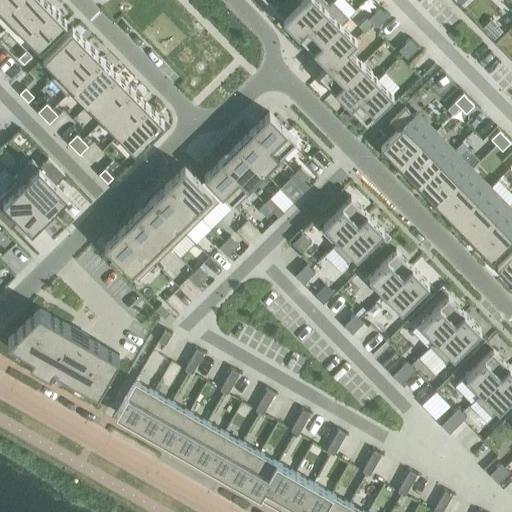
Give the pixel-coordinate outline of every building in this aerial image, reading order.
[(0,0),(0,7),(14,22),(36,0),(0,0)] [(44,0),(36,0),(14,22),(34,42),(25,50),(31,56),(39,48),(66,22),(44,0)] [(286,0),(283,0),(280,4),(288,13),(294,7),(286,0)] [(301,0),(283,18),(282,19),(298,35),(332,1),(328,4),(324,0),(301,0)] [(332,1),(298,35),(313,50),(347,17),(332,1)] [(379,7),(368,19),(372,23),(383,12),(379,7)] [(383,12),(372,23),(376,27),(388,16),(383,12)] [(347,17),(313,50),(327,65),(319,74),(320,74),(356,39),(341,24),(348,17),(347,17)] [(72,28),(42,56),(57,72),(50,78),(51,79),(87,44),(72,28)] [(409,38),(398,49),(402,54),(414,43),(409,38)] [(356,39),(320,74),(335,90),(362,63),(348,48),(356,39)] [(414,43),(402,54),(406,58),(418,47),(414,43)] [(87,44),(51,79),(66,95),(102,59),(87,44)] [(25,50),(17,58),(23,64),(31,56),(25,50)] [(102,59),(66,95),(67,95),(70,92),(85,107),(118,75),(102,59)] [(350,105),(377,78),(362,63),(335,90),(350,105)] [(118,75),(85,107),(89,104),(103,118),(99,121),(100,122),(133,90),(118,75)] [(393,94),(377,78),(350,105),(366,121),(393,94)] [(25,87),(19,93),(28,102),(33,96),(25,87)] [(133,90),(100,122),(115,138),(148,105),(133,90)] [(462,93),(454,102),(460,107),(468,99),(462,93)] [(468,99),(460,107),(465,113),(473,105),(468,99)] [(46,103),(37,111),(43,117),(51,109),(46,103)] [(148,105),(115,138),(119,135),(134,150),(163,122),(148,105)] [(397,131),(380,147),(399,167),(434,132),(416,113),(413,115),(405,107),(389,122),(397,131)] [(51,109),(43,117),(48,123),(57,115),(51,109)] [(269,112),(252,129),(278,156),(295,140),(269,112)] [(236,144),(263,171),(278,156),(252,129),(236,144)] [(499,131),(491,139),(496,144),(504,136),(499,131)] [(434,132),(399,167),(417,185),(453,150),(434,132)] [(76,134),(67,142),(73,148),(82,140),(76,134)] [(504,136),(496,144),(501,150),(510,142),(504,136)] [(82,140),(73,148),(79,154),(87,146),(82,140)] [(248,186),(263,171),(236,144),(221,159),(247,186),(248,186)] [(453,150),(417,185),(435,204),(471,169),(453,150)] [(32,159),(13,177),(49,213),(67,196),(55,184),(64,175),(47,157),(38,166),(32,159)] [(252,189),(248,186),(247,186),(221,159),(204,176),(234,206),(252,189)] [(167,183),(201,218),(218,201),(184,167),(167,183)] [(301,167),(295,173),(303,182),(309,176),(301,167)] [(104,168),(98,174),(107,183),(113,177),(104,168)] [(471,169),(435,204),(453,222),(489,188),(471,169)] [(295,173),(289,179),(297,187),(303,182),(295,173)] [(0,199),(2,202),(0,203),(0,217),(10,228),(19,219),(31,231),(49,213),(13,177),(13,178),(16,181),(0,196),(0,199)] [(185,233),(201,218),(167,183),(152,198),(185,233)] [(489,188),(453,222),(471,241),(507,206),(489,188)] [(339,240),(367,213),(350,196),(323,223),(339,240)] [(269,197),(264,203),(272,212),(278,206),(269,197)] [(152,198),(136,213),(170,248),(185,233),(152,198)] [(264,203),(258,209),(266,217),(272,212),(264,203)] [(511,210),(507,206),(471,241),(490,260),(511,239),(511,210)] [(170,248),(136,213),(121,229),(154,263),(170,248)] [(367,213),(332,246),(349,263),(383,230),(367,213)] [(137,279),(154,263),(121,229),(104,245),(137,279)] [(311,241),(303,233),(292,244),(300,252),(311,241)] [(230,236),(224,242),(233,250),(239,245),(230,236)] [(224,242),(218,247),(227,256),(233,250),(224,242)] [(395,249),(364,279),(381,296),(412,266),(395,249)] [(511,250),(496,266),(511,282),(511,250)] [(306,264),(294,275),(299,279),(310,268),(306,264)] [(199,266),(193,272),(202,281),(208,275),(199,266)] [(412,266),(381,296),(397,313),(428,283),(412,266)] [(310,268),(299,279),(303,284),(314,272),(310,268)] [(193,272),(188,278),(196,286),(202,281),(193,272)] [(447,295),(420,322),(436,339),(429,345),(430,346),(464,312),(447,295)] [(161,304),(155,309),(164,318),(169,312),(161,304)] [(30,361),(47,371),(51,364),(97,391),(118,354),(39,309),(7,339),(34,355),(30,361)] [(464,312),(430,346),(446,363),(480,329),(464,312)] [(354,314),(343,325),(347,329),(359,318),(354,314)] [(359,318),(347,329),(351,333),(363,322),(359,318)] [(158,340),(165,344),(171,334),(164,330),(158,340)] [(196,349),(190,359),(197,363),(203,353),(196,349)] [(493,349),(462,379),(477,395),(474,398),(475,399),(509,366),(493,349)] [(190,359),(184,370),(191,374),(197,363),(190,359)] [(406,360),(392,374),(396,379),(410,365),(406,360)] [(410,365),(396,379),(400,383),(414,369),(410,365)] [(511,368),(509,366),(475,399),(491,416),(511,395),(511,368)] [(232,369),(226,380),(233,383),(239,373),(232,369)] [(116,413),(134,424),(153,391),(134,380),(116,413)] [(226,380),(220,390),(227,394),(233,383),(226,380)] [(261,400),(268,404),(274,393),(267,389),(261,400)] [(134,424),(152,434),(171,401),(153,391),(134,424)] [(262,414),(268,404),(261,400),(255,410),(262,414)] [(171,401),(152,434),(170,444),(189,411),(171,401)] [(457,408),(440,424),(444,429),(461,412),(457,408)] [(302,410),(296,420),(303,424),(309,414),(302,410)] [(188,454),(206,421),(189,411),(170,444),(188,454)] [(461,412),(444,429),(449,433),(466,416),(461,412)] [(303,424),(296,420),(290,430),(297,434),(303,424)] [(205,464),(224,432),(206,421),(188,454),(205,464)] [(338,430),(332,440),(339,444),(345,434),(338,430)] [(223,474),(242,442),(224,432),(205,464),(223,474)] [(332,440),(326,451),(333,455),(339,444),(332,440)] [(259,452),(242,442),(223,474),(241,485),(259,452)] [(368,461),(375,465),(381,454),(374,450),(368,461)] [(259,452),(241,485),(258,495),(277,462),(259,452)] [(369,475),(375,465),(368,461),(362,471),(369,475)] [(276,505),(295,472),(277,462),(258,495),(276,505)] [(500,463),(489,474),(493,478),(504,467),(500,463)] [(504,467),(493,478),(497,483),(509,472),(504,467)] [(409,471),(403,481),(410,485),(416,475),(409,471)] [(295,511),(313,482),(295,472),(276,505),(288,511),(295,511)] [(403,481),(397,491),(404,495),(410,485),(403,481)] [(295,511),(319,511),(331,493),(313,482),(295,511)] [(445,491),(439,501),(446,505),(451,495),(445,491)] [(331,493),(319,511),(343,511),(348,503),(331,493)] [(439,501),(433,511),(441,511),(446,505),(439,501)] [(364,511),(348,503),(343,511),(364,511)]
